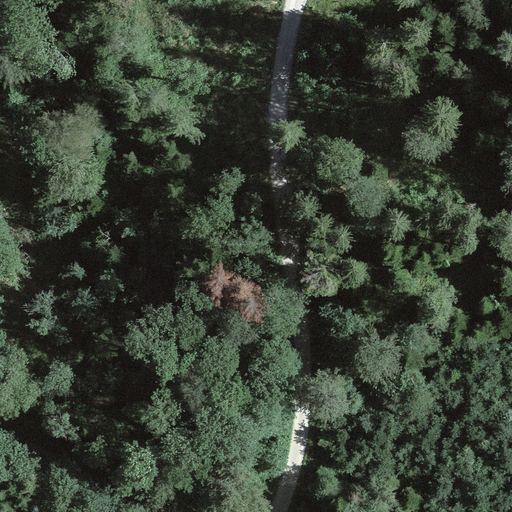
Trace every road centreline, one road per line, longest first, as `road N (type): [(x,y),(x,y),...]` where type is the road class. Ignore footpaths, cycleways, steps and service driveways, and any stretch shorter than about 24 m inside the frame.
road 1 (track): [(271,511),(301,439),(302,319),(276,121),(289,0)]
road 2 (track): [(150,511),(0,435)]
